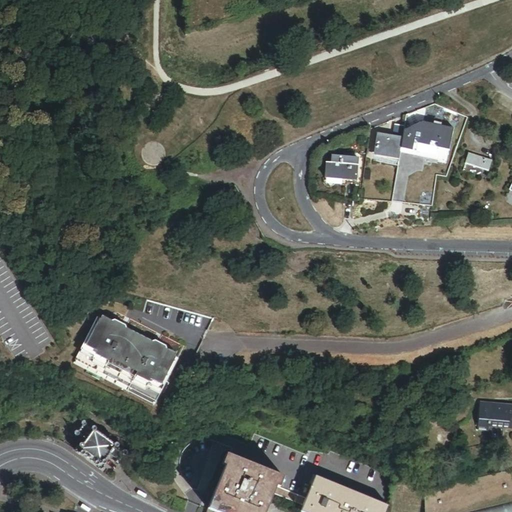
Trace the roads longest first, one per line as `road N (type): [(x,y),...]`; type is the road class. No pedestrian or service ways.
road 1 (residential): [(311,142),(511,57)]
road 2 (residential): [(511,247),(331,242)]
road 3 (residential): [(311,142),(276,158),(258,195),(265,218),(284,233),(331,242)]
road 4 (tertiary): [(0,467),(35,459),(136,511)]
